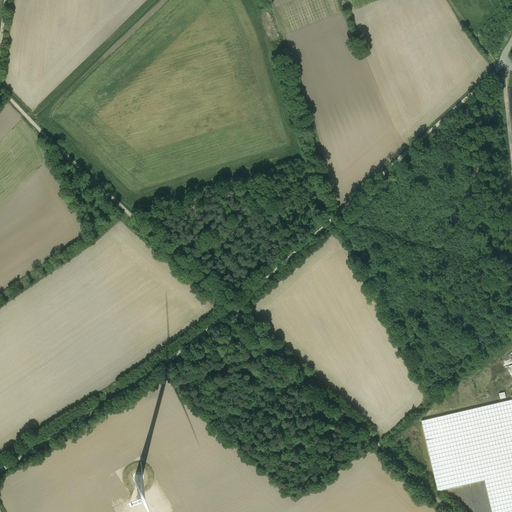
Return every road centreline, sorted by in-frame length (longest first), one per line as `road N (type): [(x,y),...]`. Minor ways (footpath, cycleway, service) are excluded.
road 1 (track): [(511,42),(497,71),(231,310)]
road 2 (track): [(231,310),(0,89)]
road 3 (track): [(231,310),(452,511)]
road 4 (unclassified): [(0,471),(164,366),(231,310)]
